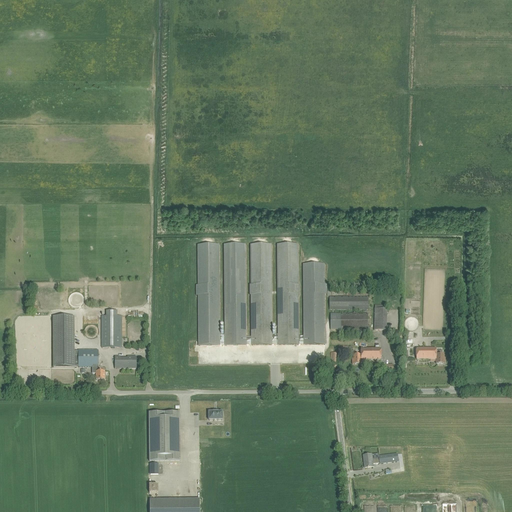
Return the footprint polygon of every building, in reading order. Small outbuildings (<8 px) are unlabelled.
[(198,286),(197,286),(197,296),(198,296),(198,346),(246,345),(251,345),(272,345),(278,345),(299,345),(304,345),(325,345),(325,295),(327,295),(327,285),(325,285),(325,265),(303,265),(304,337),(300,337),(299,245),(277,245),(278,335),(272,335),(272,245),(251,245),(251,285),(250,285),(250,296),(251,296),(252,337),(247,337),(246,245),(224,246),(225,336),(220,336),(220,246),(198,246),(198,286)] [(368,296),(329,297),(329,310),(368,310),(368,296)] [(374,330),(388,330),(388,305),(375,305),(374,330)] [(122,348),(122,317),(117,317),(117,311),(106,311),(106,317),(101,317),(101,348),(122,348)] [(368,314),(341,314),(330,314),(331,330),(342,329),(368,329),(368,314)] [(74,317),(53,317),(54,367),(66,367),(70,367),(93,367),(93,373),(96,374),(96,371),(98,371),(98,350),(74,350),(74,317)] [(353,360),(352,360),(352,364),(361,364),(361,361),(362,361),(362,360),(381,360),(381,349),(364,349),(364,348),(361,348),(361,355),(353,355),(353,360)] [(416,349),(416,355),(416,360),(435,360),(435,361),(436,361),(436,364),(445,364),(445,360),(444,360),(444,355),(436,355),(436,349),(416,349)] [(332,353),(330,371),(330,376),(337,376),(339,353),(332,353)] [(136,357),(127,357),(127,358),(120,358),(120,357),(115,357),(115,369),(136,369),(136,357)] [(98,371),(96,371),(96,374),(96,380),(105,380),(105,371),(98,371)] [(208,412),(208,421),(223,421),(223,412),(218,412),(218,411),(213,411),(213,412),(208,412)] [(180,413),(149,413),(149,462),(181,461),(180,413)] [(368,468),(373,467),(373,464),(380,463),(380,464),(398,462),(397,454),(379,456),(379,459),(372,459),(371,455),(368,455),(363,456),(365,468),(367,468),(368,468)] [(149,465),(150,475),(159,474),(159,464),(149,465)] [(199,511),(200,499),(150,500),(149,511),(199,511)]
